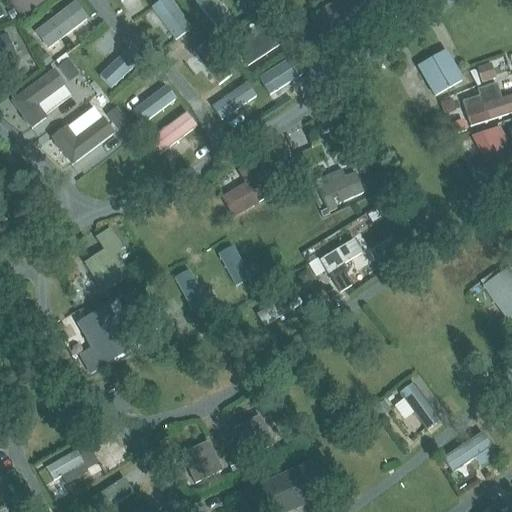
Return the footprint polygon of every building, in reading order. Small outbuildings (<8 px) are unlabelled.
[(51,0),(11,0),(16,6),(12,9),(21,22),(51,0)] [(168,0),(160,0),(149,8),(173,41),(190,28),(168,0)] [(214,0),(201,0),(196,5),(219,33),(233,22),(214,0)] [(349,0),(342,0),(310,20),(318,33),(356,10),(349,0)] [(387,0),(393,8),(406,0),(387,0)] [(48,52),(87,21),(74,5),(35,35),(48,52)] [(248,61),(275,51),(266,28),(239,39),(248,61)] [(225,41),(232,51),(240,45),(233,35),(225,41)] [(9,36),(0,40),(0,66),(18,58),(9,36)] [(194,52),(213,86),(227,79),(208,45),(194,52)] [(110,88),(136,65),(124,51),(97,74),(110,88)] [(445,53),(416,70),(434,101),(463,84),(445,53)] [(53,64),(46,55),(39,61),(46,69),(53,64)] [(292,61),(259,82),(270,98),(303,77),(292,61)] [(68,62),(58,69),(65,79),(75,71),(68,62)] [(491,67),(477,71),(481,86),(495,82),(491,67)] [(475,72),(469,75),(476,88),(480,86),(475,72)] [(66,89),(54,73),(10,104),(30,133),(47,121),(38,109),(66,89)] [(15,74),(5,78),(10,89),(19,85),(15,74)] [(244,82),(211,106),(223,122),(256,99),(244,82)] [(162,85),(136,106),(148,121),(174,100),(162,85)] [(480,99),(463,104),(471,131),(488,125),(511,117),(511,99),(502,102),(497,87),(478,93),(480,99)] [(451,101),(440,106),(444,117),(455,113),(451,101)] [(185,113),(152,136),(162,151),(195,127),(185,113)] [(121,115),(110,123),(117,133),(128,125),(121,115)] [(72,169),(115,137),(103,121),(76,141),(67,129),(51,140),(72,169)] [(465,133),(462,124),(450,127),(453,137),(465,133)] [(471,137),(500,187),(511,179),(511,178),(511,177),(511,154),(497,127),(471,137)] [(322,157),(304,161),(307,175),(325,171),(322,157)] [(284,192),(264,159),(237,176),(244,187),(220,202),(233,223),(284,192)] [(298,182),(290,167),(278,173),(286,188),(298,182)] [(341,173),(314,185),(327,216),(337,212),(332,198),(337,196),(341,206),(364,197),(355,175),(344,180),(341,173)] [(85,266),(103,294),(105,297),(132,280),(119,261),(126,256),(109,232),(95,241),(103,254),(94,260),(85,266)] [(352,242),(320,261),(340,294),(353,287),(347,276),(348,275),(343,267),(361,257),(352,242)] [(215,255),(234,286),(250,277),(231,245),(215,255)] [(393,246),(383,249),(388,263),(397,260),(393,246)] [(140,260),(127,269),(135,281),(148,272),(140,260)] [(317,262),(308,267),(316,279),(324,274),(319,265),(317,262)] [(190,268),(171,278),(192,316),(210,306),(190,268)] [(511,323),(511,277),(508,271),(481,290),(508,326),(511,323)] [(314,283),(307,272),(296,280),(303,290),(314,283)] [(295,295),(258,319),(265,331),(303,307),(295,295)] [(96,317),(78,326),(92,353),(82,360),(91,376),(132,353),(122,336),(117,327),(125,322),(117,306),(96,317)] [(427,353),(414,362),(420,370),(433,361),(427,353)] [(440,424),(413,387),(399,398),(426,434),(440,424)] [(391,413),(384,403),(374,411),(381,420),(391,413)] [(232,432),(247,462),(274,449),(259,419),(232,432)] [(482,436),(444,461),(454,476),(474,462),(480,471),(497,459),(482,436)] [(199,486),(214,478),(223,474),(209,445),(200,449),(199,448),(189,453),(194,463),(189,466),(199,486)] [(84,447),(44,470),(51,484),(59,479),(81,466),(84,471),(94,464),(84,447)] [(322,448),(308,454),(326,497),(341,491),(322,448)] [(237,462),(228,466),(233,475),(242,471),(237,462)] [(291,475),(305,507),(323,499),(310,467),(291,475)] [(284,511),(292,511),(305,507),(291,475),(272,483),(284,511)] [(124,481),(91,503),(96,511),(109,511),(134,496),(124,481)] [(262,511),(284,511),(272,483),(253,491),(262,511)] [(235,500),(239,511),(262,511),(253,491),(235,500)]
